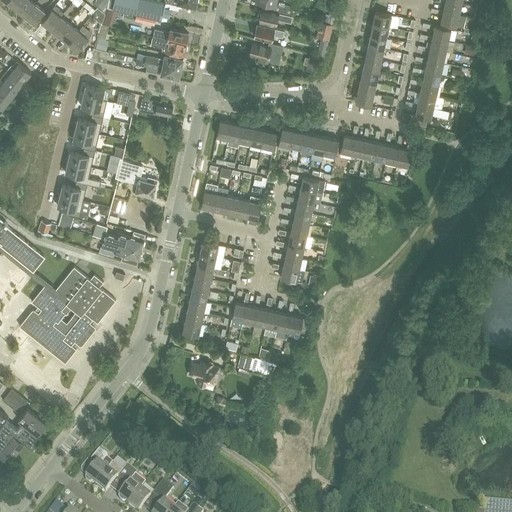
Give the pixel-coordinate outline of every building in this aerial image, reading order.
[(17,9),(24,0),(9,0),(8,2),(17,9)] [(36,3),(32,0),(24,0),(17,9),(26,16),(36,3)] [(102,10),(108,1),(108,0),(95,0),(93,3),(102,10)] [(107,7),(161,20),(166,21),(170,3),(166,2),(155,0),(108,0),(108,1),(107,7)] [(257,0),(266,2),(265,8),(292,14),(293,8),(286,6),(287,6),(276,3),(276,0),(257,0)] [(459,14),(462,3),(449,0),(445,0),(443,10),(459,14)] [(86,2),(84,5),(73,19),(75,21),(86,7),(89,10),(87,12),(91,15),(95,9),(86,2)] [(36,3),(26,16),(35,24),(45,11),(36,3)] [(97,7),(95,9),(91,15),(102,24),(105,13),(97,7)] [(42,21),(51,29),(61,16),(52,8),(42,21)] [(259,10),(257,19),(259,20),(259,21),(275,24),(276,18),(289,21),(291,16),(262,9),(262,10),(259,10)] [(459,14),(443,10),(440,21),(457,25),(459,14)] [(392,14),(376,11),(373,22),(390,26),(392,14)] [(330,23),(332,15),(324,13),(322,21),(330,23)] [(156,19),(143,16),(136,14),(135,21),(141,22),(154,25),(156,19)] [(71,23),(61,16),(51,29),(60,36),(71,23)] [(318,27),(316,36),(329,40),(331,31),(333,24),(320,21),(318,27)] [(373,22),(371,33),(387,37),(390,26),(373,22)] [(71,23),(60,36),(70,43),(80,30),(71,23)] [(102,24),(98,37),(106,39),(109,26),(102,24)] [(283,37),(283,36),(293,38),(297,39),(298,33),(284,29),(284,31),(257,25),(254,36),(271,40),(272,35),(283,37)] [(435,25),(433,36),(449,39),(451,28),(435,25)] [(83,26),(80,30),(70,43),(79,51),(93,33),(83,26)] [(155,27),(153,36),(186,44),(186,42),(188,42),(188,39),(187,38),(188,33),(177,30),(177,29),(171,28),(171,29),(170,29),(169,31),(155,27)] [(387,37),(371,33),(368,44),(385,48),(387,37)] [(153,36),(151,45),(162,47),(162,49),(165,49),(165,50),(183,54),(184,49),(186,49),(187,46),(186,45),(186,44),(153,36)] [(433,36),(430,47),(446,51),(449,39),(433,36)] [(109,40),(98,37),(96,47),(107,50),(109,40)] [(268,42),(267,47),(252,43),(250,54),(257,56),(257,58),(278,64),(283,45),(268,42)] [(368,44),(365,56),(382,60),(385,48),(368,44)] [(467,44),(465,53),(478,56),(480,48),(467,44)] [(444,62),(446,51),(430,47),(428,58),(444,62)] [(92,59),(98,61),(99,57),(107,59),(109,53),(109,51),(94,48),(94,50),(92,59)] [(320,55),(310,52),(306,70),(316,73),(320,55)] [(139,58),(145,59),(180,67),(181,64),(183,64),(183,60),(182,59),(182,58),(165,54),(164,58),(140,53),(139,58)] [(380,71),(382,60),(365,56),(363,67),(380,71)] [(444,62),(428,58),(425,70),(441,73),(444,62)] [(180,71),(180,67),(145,59),(144,65),(162,69),(161,73),(179,76),(180,75),(181,72),(180,71)] [(8,69),(11,71),(24,82),(32,72),(19,62),(15,66),(13,65),(11,65),(8,69)] [(363,67),(360,78),(377,82),(380,71),(363,67)] [(24,82),(11,71),(8,69),(1,78),(4,80),(17,91),(24,82)] [(425,70),(423,81),(439,84),(439,81),(444,82),(446,74),(441,73),(425,70)] [(360,78),(358,90),(374,93),(377,82),(360,78)] [(17,91),(4,80),(0,85),(0,91),(10,99),(17,91)] [(436,96),(439,84),(423,81),(420,92),(436,96)] [(86,83),(83,94),(102,99),(102,98),(105,88),(86,83)] [(119,90),(117,102),(122,104),(125,91),(119,90)] [(358,90),(355,101),(372,105),(374,93),(358,90)] [(0,106),(3,108),(10,99),(0,91),(0,106)] [(436,96),(420,92),(418,103),(434,107),(436,96)] [(83,94),(81,105),(93,108),(92,114),(103,117),(107,100),(102,98),(102,99),(83,94)] [(158,101),(158,100),(142,97),(139,110),(155,114),(155,111),(170,115),(171,110),(173,110),(174,107),(173,105),(173,104),(158,101)] [(134,100),(129,99),(128,105),(127,107),(134,109),(136,101),(134,100)] [(434,107),(418,103),(415,113),(412,113),(410,122),(426,125),(428,118),(431,119),(434,107)] [(78,117),(76,128),(99,133),(103,119),(103,117),(92,114),(91,120),(78,117)] [(232,121),(221,119),(217,136),(228,138),(232,121)] [(126,133),(127,121),(109,120),(108,131),(126,133)] [(232,121),(228,138),(227,144),(238,147),(240,141),(243,124),(232,121)] [(240,141),(251,143),(255,126),(243,124),(240,141)] [(266,129),(255,126),(251,143),(262,146),(266,129)] [(290,145),(294,129),(282,126),(279,143),(290,145)] [(76,128),(73,139),(85,142),(84,147),(95,150),(99,133),(76,128)] [(278,131),(266,129),(262,146),(274,148),(278,131)] [(305,131),(294,129),(290,145),(301,148),(305,131)] [(313,150),(316,134),(305,131),(301,148),(313,150)] [(328,136),(316,134),(313,150),(324,153),(328,136)] [(340,150),(353,153),(356,136),(344,134),(340,150)] [(339,139),(328,136),(324,153),(335,155),(339,139)] [(364,155),(367,139),(356,136),(353,153),(364,155)] [(379,141),(367,139),(364,155),(375,157),(379,141)] [(375,157),(386,160),(390,144),(379,141),(375,157)] [(390,144),(386,160),(397,162),(401,146),(390,144)] [(409,165),(412,149),(401,146),(397,162),(409,165)] [(70,150),(68,161),(91,166),(95,152),(95,150),(84,147),(83,153),(70,150)] [(120,157),(115,177),(118,178),(119,178),(138,183),(136,191),(135,194),(146,196),(154,198),(159,179),(155,178),(154,182),(146,181),(147,178),(140,176),(143,166),(123,161),(123,160),(122,160),(123,158),(122,158),(120,157)] [(68,161),(65,172),(78,175),(76,180),(87,183),(100,186),(101,180),(89,177),(91,166),(68,161)] [(303,175),(301,186),(317,190),(320,178),(303,175)] [(275,188),(277,179),(267,177),(265,186),(275,188)] [(62,183),(60,194),(83,200),(83,199),(87,183),(76,180),(75,186),(62,183)] [(298,197),(315,201),(317,190),(301,186),(298,197)] [(205,189),(202,206),(212,208),(216,192),(205,189)] [(212,208),(224,210),(227,194),(216,192),(212,208)] [(60,194),(57,205),(70,208),(68,214),(79,216),(83,200),(60,194)] [(239,197),(227,194),(224,210),(235,213),(239,197)] [(114,197),(111,209),(124,212),(128,201),(114,197)] [(246,215),(250,199),(239,197),(235,213),(246,215)] [(312,212),(315,201),(298,197),(296,208),(312,212)] [(261,202),(250,199),(246,215),(258,218),(261,202)] [(312,212),(296,208),(293,220),(310,223),(312,212)] [(0,253),(2,251),(44,285),(53,292),(56,288),(34,270),(45,256),(14,231),(7,225),(8,223),(5,221),(4,223),(0,219),(0,253)] [(307,234),(310,223),(293,220),(291,231),(307,234)] [(41,221),(39,230),(48,233),(51,223),(41,221)] [(304,246),(307,234),(291,231),(288,242),(304,246)] [(106,233),(105,239),(141,250),(142,245),(143,245),(144,242),(143,241),(144,240),(128,236),(117,233),(116,236),(106,233)] [(103,246),(115,249),(114,252),(139,259),(139,258),(140,258),(141,254),(140,254),(141,250),(105,239),(103,246)] [(216,255),(219,244),(203,240),(200,251),(216,255)] [(288,242),(286,253),(302,257),(304,246),(288,242)] [(216,255),(200,251),(198,263),(214,266),(216,255)] [(299,268),(302,257),(286,253),(283,265),(299,268)] [(231,270),(234,271),(238,272),(241,261),(233,259),(231,270)] [(195,274),(211,277),(214,266),(198,263),(195,274)] [(299,268),(283,265),(281,277),(297,280),(299,268)] [(95,326),(94,325),(115,299),(99,286),(104,281),(94,273),(91,278),(75,266),(56,288),(53,292),(44,285),(32,301),(36,304),(31,310),(19,325),(66,362),(79,344),(80,345),(81,345),(82,344),(83,343),(95,329),(96,328),(95,327),(95,326)] [(209,289),(211,277),(195,274),(193,285),(209,289)] [(311,274),(309,283),(311,283),(317,284),(319,275),(311,274)] [(206,300),(209,289),(193,285),(190,296),(206,300)] [(190,296),(188,307),(204,311),(206,300),(190,296)] [(243,320),(246,304),(235,301),(231,317),(243,320)] [(243,320),(254,322),(258,306),(246,304),(243,320)] [(258,306),(254,322),(266,325),(269,309),(258,306)] [(201,322),(204,311),(188,307),(185,319),(201,322)] [(266,325),(277,327),(280,311),(269,309),(266,325)] [(280,311),(277,327),(288,330),(292,314),(280,311)] [(306,317),(292,314),(288,330),(300,332),(300,330),(308,332),(312,314),(307,312),(306,317)] [(199,334),(201,322),(185,319),(183,331),(199,334)] [(227,340),(225,347),(236,349),(238,343),(227,340)] [(262,348),(259,357),(269,359),(271,350),(262,348)] [(212,365),(212,363),(203,361),(202,366),(192,364),(189,372),(198,375),(197,380),(197,382),(197,383),(198,384),(199,384),(200,385),(202,385),(203,384),(205,383),(204,386),(213,389),(219,367),(212,365)] [(12,388),(2,400),(18,412),(27,400),(12,388)] [(0,409),(0,447),(1,448),(0,448),(0,454),(9,462),(24,442),(33,448),(41,437),(38,434),(46,423),(27,408),(18,419),(22,422),(17,428),(6,419),(8,416),(0,409)] [(132,436),(127,431),(122,437),(128,442),(132,436)] [(141,443),(137,448),(143,454),(147,448),(148,448),(141,443)] [(147,448),(143,454),(149,458),(153,453),(147,448)] [(92,482),(95,484),(107,469),(101,464),(107,457),(106,454),(99,449),(88,462),(93,466),(85,476),(86,476),(85,477),(86,480),(89,483),(92,483),(92,482)] [(124,478),(132,468),(127,464),(122,470),(112,462),(107,469),(95,484),(106,492),(119,474),(123,477),(124,478)] [(126,501),(128,503),(140,488),(145,482),(135,474),(137,472),(132,468),(124,478),(129,482),(118,496),(119,496),(118,497),(120,499),(122,501),(125,502),(126,501)] [(152,494),(157,498),(168,484),(163,480),(152,494)] [(162,502),(154,511),(170,511),(174,508),(163,500),(173,488),(168,484),(157,498),(162,502)] [(140,488),(128,503),(139,511),(150,496),(140,488)] [(511,511),(511,502),(485,501),(483,511),(511,511)] [(178,503),(174,508),(170,511),(194,511),(198,507),(193,503),(188,511),(178,503)]
